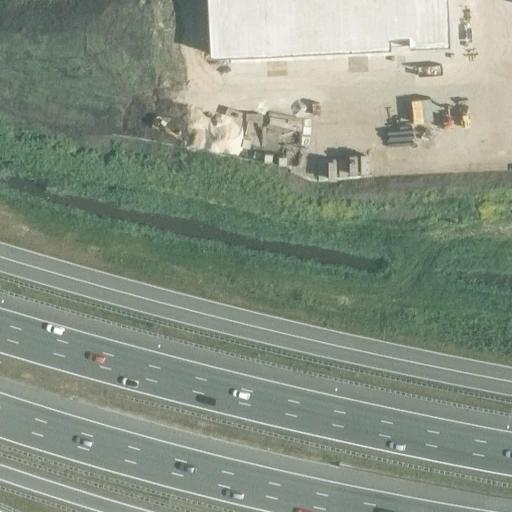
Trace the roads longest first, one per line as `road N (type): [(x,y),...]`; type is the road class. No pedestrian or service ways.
road 1 (motorway): [(511,457),(276,407),(0,330)]
road 2 (motorway): [(359,511),(0,417)]
road 3 (motorway): [(0,471),(126,511)]
